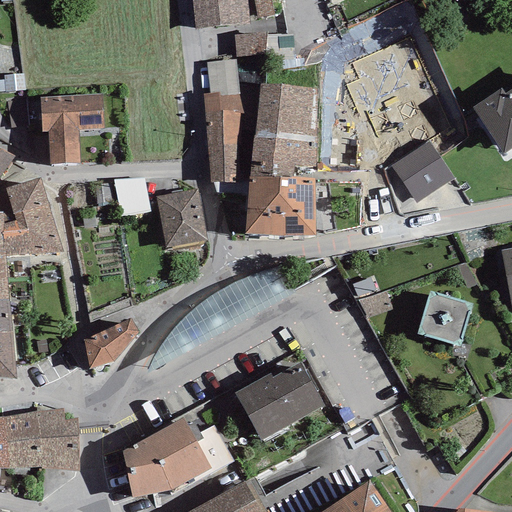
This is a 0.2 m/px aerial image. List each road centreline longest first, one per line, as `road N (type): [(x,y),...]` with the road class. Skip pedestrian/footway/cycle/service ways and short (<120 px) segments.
road 1 (residential): [(511,205),(228,265)]
road 2 (residential): [(228,265),(156,328),(101,400)]
road 3 (residential): [(198,167),(182,0)]
road 4 (residential): [(198,167),(46,173)]
